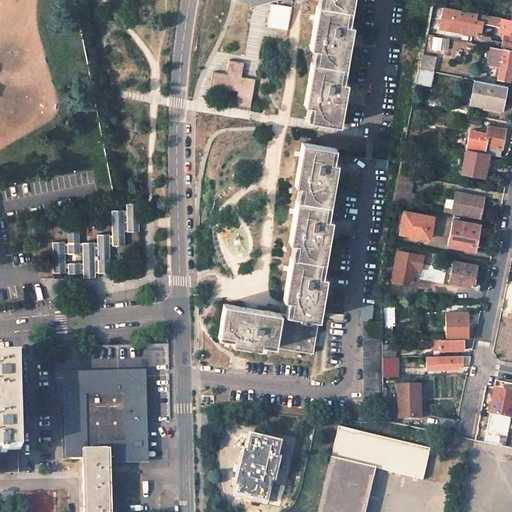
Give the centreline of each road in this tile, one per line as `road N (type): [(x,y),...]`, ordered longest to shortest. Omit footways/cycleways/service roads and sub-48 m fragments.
road 1 (unclassified): [(190,0),(178,104),(181,307)]
road 2 (unclassified): [(181,307),(187,511)]
road 3 (unclassified): [(511,216),(482,367)]
road 4 (unclassified): [(181,307),(28,321)]
road 5 (residential): [(28,321),(33,465)]
